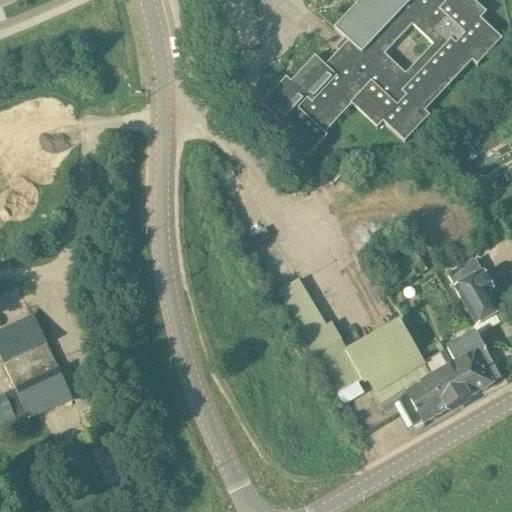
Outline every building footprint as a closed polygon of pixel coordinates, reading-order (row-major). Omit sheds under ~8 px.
[(260,45),(258,0),(221,0),(224,47),(260,45)] [(361,0),(334,29),(348,42),(325,67),(315,57),(290,83),(286,79),(261,106),(283,126),(276,133),(306,161),(328,138),(325,135),(351,107),(377,131),(384,124),(405,144),(429,118),(425,114),(472,63),(477,68),(502,41),(481,21),(487,15),(471,0),(361,0)] [(511,152),(508,146),(494,154),(499,161),(511,153),(511,152)] [(402,261),(412,279),(425,271),(415,253),(402,261)] [(390,292),(412,279),(402,261),(380,274),(390,292)] [(476,328),(499,315),(478,278),(455,291),(476,328)] [(459,387),(450,371),(448,372),(439,355),(422,365),(410,344),(412,343),(400,322),(346,354),(340,343),(342,342),(332,326),(327,328),(299,282),(278,294),(307,340),(337,395),(343,407),(365,395),(358,384),(367,379),(385,412),(400,403),(414,427),(421,423),(424,427),(463,404),(454,390),(459,387)] [(0,357),(16,391),(29,418),(29,419),(39,414),(72,399),(61,374),(34,316),(0,332),(0,357)] [(454,390),(463,404),(494,387),(492,385),(499,380),(483,353),(484,352),(474,336),(447,351),(456,367),(450,371),(459,387),(454,390)] [(18,423),(29,418),(16,391),(0,397),(0,432),(18,424),(18,423)]
